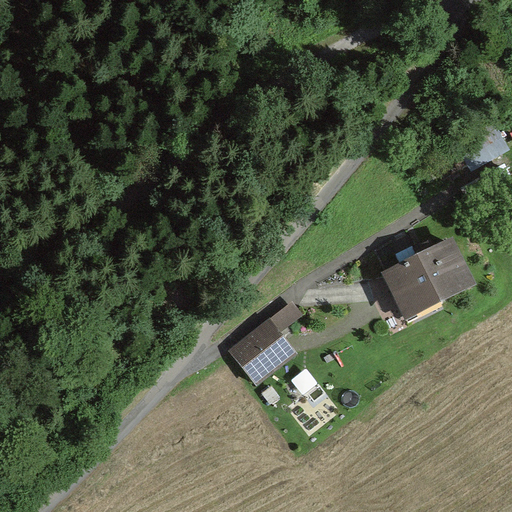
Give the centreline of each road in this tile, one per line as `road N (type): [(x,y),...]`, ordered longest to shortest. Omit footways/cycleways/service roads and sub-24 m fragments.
road 1 (unclassified): [(470,0),(444,47),(279,245),(38,511)]
road 2 (unclassified): [(430,0),(343,44),(0,297)]
